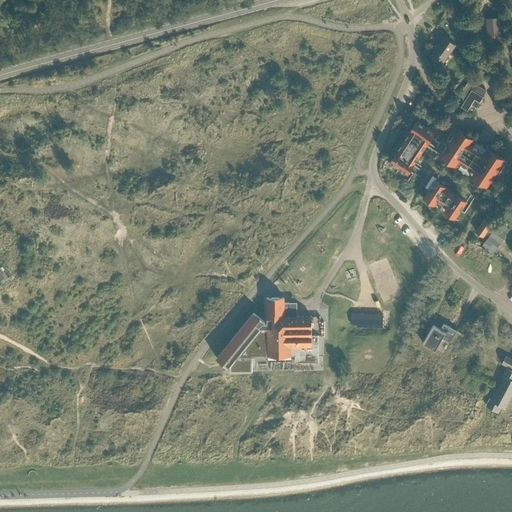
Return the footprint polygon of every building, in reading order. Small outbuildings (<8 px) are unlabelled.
[(488,37),(501,36),(499,18),(486,19),(488,37)] [(441,64),(455,45),(444,38),(431,56),(441,64)] [(464,103),(461,107),(467,111),(475,100),(480,103),(483,97),(472,90),(465,101),(463,99),(462,102),(464,103)] [(390,164),(407,175),(428,143),(434,133),(417,122),(394,158),(392,159),(390,164)] [(502,165),(455,134),(447,146),(445,144),(447,141),(434,133),(428,143),(465,167),(450,191),(452,193),(468,169),(490,184),(502,165)] [(429,191),(426,194),(458,215),(466,202),(452,193),(450,191),(435,181),(429,191)] [(476,232),(483,236),(491,225),(484,220),(476,232)] [(510,229),(499,222),(497,225),(494,223),(486,235),(488,237),(483,244),(481,247),(493,255),(510,229)] [(227,367),(229,364),(230,371),(295,370),(295,362),(318,362),(318,336),(312,336),(311,316),(297,316),(297,311),(289,312),(289,303),(284,303),(284,298),(267,298),(267,323),(264,323),(265,322),(264,321),(254,313),(216,357),(227,367)] [(382,325),(383,315),(351,314),(351,324),(356,324),(382,325)] [(440,329),(433,325),(423,343),(435,350),(442,338),(450,343),(457,331),(443,324),(440,329)] [(511,359),(506,357),(502,364),(511,369),(511,359)] [(511,371),(507,369),(503,377),(504,378),(493,401),(491,400),(487,407),(498,412),(501,407),(503,407),(505,408),(511,394),(511,371)]
